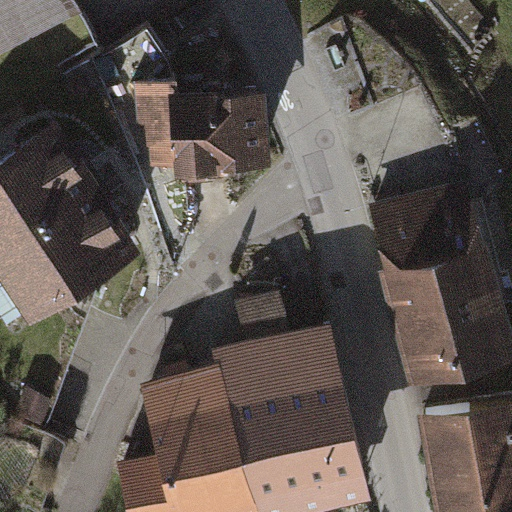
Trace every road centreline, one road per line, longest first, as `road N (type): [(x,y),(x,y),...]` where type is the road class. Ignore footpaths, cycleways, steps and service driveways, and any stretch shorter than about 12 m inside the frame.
road 1 (residential): [(332,181),(245,238),(169,323),(82,511)]
road 2 (residential): [(406,511),(332,181)]
road 3 (residential): [(332,181),(281,45),(255,0)]
